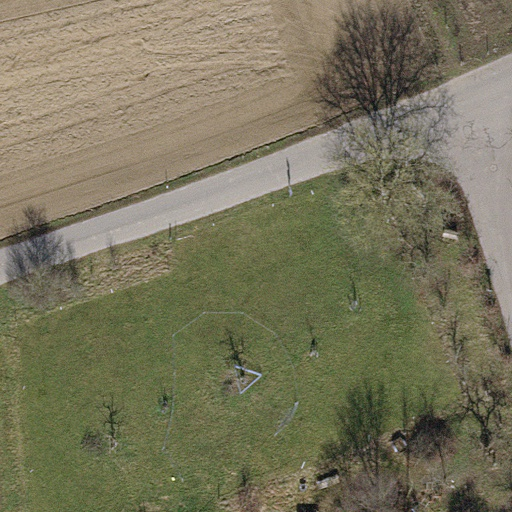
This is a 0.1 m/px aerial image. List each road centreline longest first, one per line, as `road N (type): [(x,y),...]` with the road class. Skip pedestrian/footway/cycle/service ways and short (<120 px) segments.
road 1 (unclassified): [(461,122),(0,285)]
road 2 (residential): [(461,122),(511,270)]
